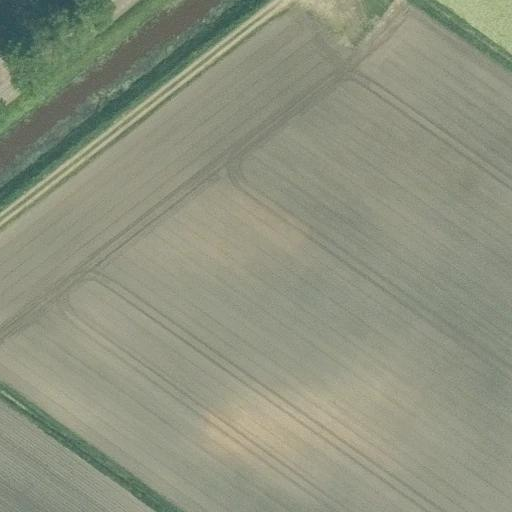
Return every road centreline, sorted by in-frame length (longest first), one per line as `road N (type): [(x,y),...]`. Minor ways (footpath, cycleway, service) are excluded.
road 1 (track): [(0,219),(279,0)]
road 2 (tertiary): [(0,97),(124,0)]
